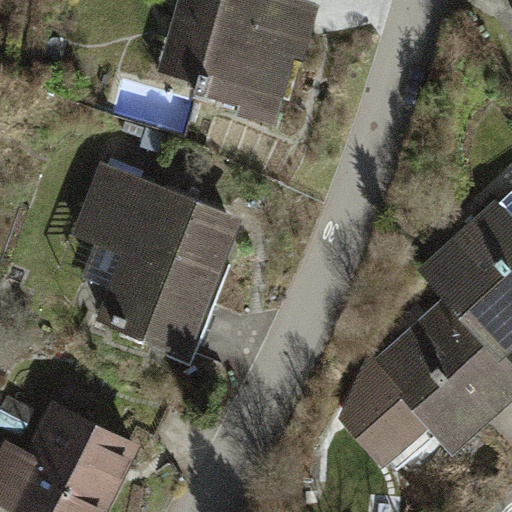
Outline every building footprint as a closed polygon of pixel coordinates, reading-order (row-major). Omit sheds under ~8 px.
[(317,4),(304,0),(180,0),(158,79),(234,101),(230,115),(269,126),(288,59),(301,62),(317,4)] [(238,218),(106,167),(78,240),(123,257),(97,324),(184,358),(238,218)] [(511,192),(428,267),(452,295),(503,353),(511,345),(511,192)] [(511,362),(503,353),(452,295),(378,361),(350,421),(380,456),(429,417),(457,446),(511,398),(511,362)] [(100,511),(135,442),(54,402),(28,455),(6,445),(0,457),(0,511),(100,511)]
